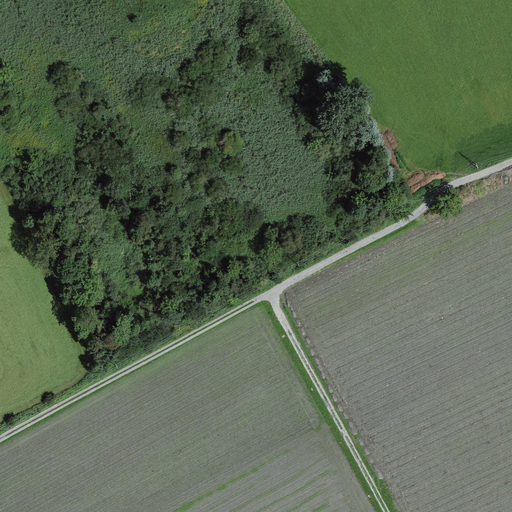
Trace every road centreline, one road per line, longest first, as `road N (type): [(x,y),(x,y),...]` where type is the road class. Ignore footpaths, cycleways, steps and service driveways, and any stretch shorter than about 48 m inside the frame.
road 1 (track): [(0,440),(411,219),(440,192),(511,163)]
road 2 (track): [(385,511),(277,304),(288,284)]
